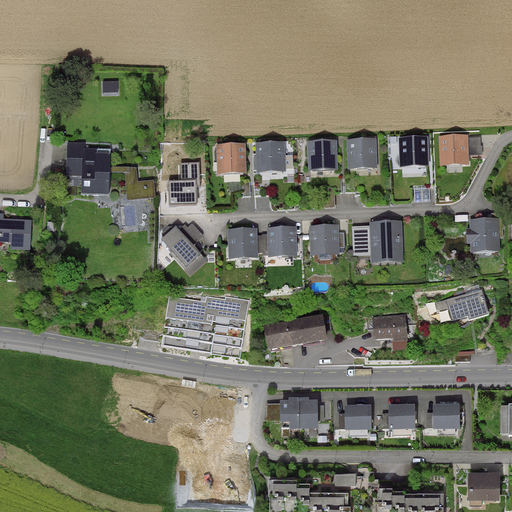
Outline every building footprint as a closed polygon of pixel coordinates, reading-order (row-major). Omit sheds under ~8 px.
[(118,81),(103,81),(103,92),(118,92),(118,81)] [(468,135),(439,136),(440,165),(469,164),(469,155),(468,137),(468,135)] [(428,136),(399,137),(400,167),(429,166),(428,136)] [(481,137),(468,137),(469,155),(482,155),(482,145),(481,146),(481,137)] [(376,138),(346,139),(348,169),(377,168),(376,138)] [(337,140),(307,141),(309,171),(338,169),(337,140)] [(285,141),(256,142),(256,153),(253,154),(253,170),(257,170),(257,173),(286,171),(286,169),(286,155),(285,141)] [(85,143),(67,142),(66,176),(81,176),(81,194),(109,195),(109,172),(110,166),(110,149),(85,148),(85,143)] [(245,143),(216,145),(217,174),(247,173),(245,143)] [(200,186),(199,162),(180,163),(181,180),(168,180),(169,205),(197,204),(197,203),(198,203),(197,187),(200,186)] [(136,167),(110,166),(109,172),(125,172),(127,200),(133,200),(130,172),(137,171),(136,167)] [(156,197),(154,180),(138,182),(137,171),(130,172),(133,200),(156,197)] [(345,178),(346,193),(355,192),(354,178),(345,178)] [(251,196),(250,181),(243,181),(243,197),(251,196)] [(270,181),(254,181),(254,197),(270,196),(270,181)] [(429,186),(414,187),(415,202),(430,201),(429,186)] [(335,193),(335,188),(328,188),(328,196),(323,196),(324,208),(335,208),(335,193)] [(4,213),(0,213),(0,241),(11,242),(10,249),(30,250),(32,220),(3,218),(4,213)] [(492,213),(492,218),(499,218),(500,238),(503,238),(503,229),(504,229),(504,213),(492,213)] [(492,218),(469,220),(470,228),(466,228),(467,243),(470,243),(471,252),(501,251),(500,238),(499,218),(492,218)] [(402,221),(370,222),(371,262),(404,261),(402,221)] [(185,224),(179,229),(194,246),(203,238),(202,234),(193,224),(191,224),(188,227),(185,224)] [(339,225),(309,226),(311,255),(318,255),(331,254),(340,254),(339,248),(344,248),(344,232),(339,232),(339,225)] [(179,229),(176,226),(172,229),(169,226),(162,233),(164,236),(161,239),(172,251),(186,267),(201,254),(194,246),(179,229)] [(370,255),(369,226),(352,226),(353,255),(370,255)] [(296,227),(267,228),(267,234),(268,255),(268,257),(297,256),(296,227)] [(257,228),(228,229),(229,258),(258,258),(258,253),(257,235),(257,228)] [(262,235),(257,235),(258,253),(263,253),(263,255),(268,255),(267,234),(262,234),(262,235)] [(207,261),(201,254),(186,267),(172,251),(169,253),(190,276),(207,261)] [(482,289),(435,302),(438,312),(448,309),(451,320),(468,316),(469,319),(489,314),(482,289)] [(206,302),(169,297),(161,346),(240,358),(249,300),(226,297),(226,300),(206,297),(206,302)] [(323,314),(263,324),(268,350),(328,340),(327,332),(332,331),(329,312),(323,313),(323,314)] [(406,314),(372,317),(372,318),(373,329),(373,339),(393,338),(393,341),(408,340),(406,314)] [(289,400),(280,400),(280,403),(280,421),(280,429),(281,429),(290,429),(318,429),(318,421),(318,405),(318,399),(309,400),(309,397),(289,397),(289,400)] [(280,421),(280,403),(266,403),(266,421),(280,421)] [(459,403),(432,404),(433,413),(426,413),(426,428),(433,428),(433,429),(437,429),(455,429),(460,428),(459,403)] [(371,404),(345,405),(345,413),(338,414),(338,429),(345,429),(345,430),(349,430),(367,429),(372,429),(371,404)] [(415,404),(388,404),(388,413),(382,413),(382,429),(389,429),(393,429),(411,429),(415,429),(415,404)] [(508,433),(508,405),(500,405),(500,433),(508,433)] [(290,429),(281,429),(281,438),(290,438),(290,429)] [(500,472),(468,472),(468,501),(470,501),(482,501),(500,501),(500,472)] [(356,474),(334,474),(334,487),(356,487),(356,474)] [(297,480),(268,480),(268,496),(270,496),(269,511),(350,511),(351,507),(348,507),(348,493),(309,492),(310,484),(297,484),(297,480)] [(392,488),(378,488),(378,502),(375,502),(374,511),(443,511),(444,494),(405,494),(405,491),(392,491),(392,488)]
